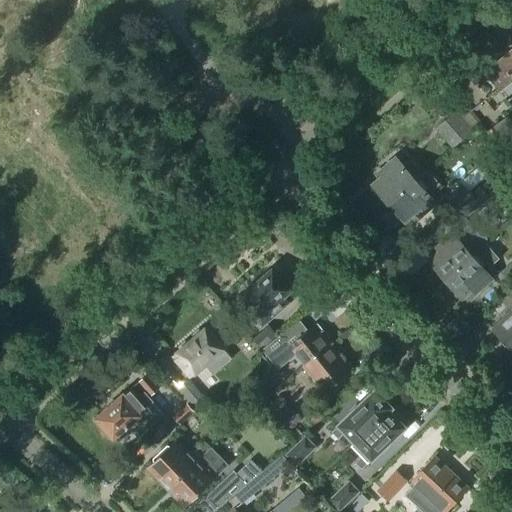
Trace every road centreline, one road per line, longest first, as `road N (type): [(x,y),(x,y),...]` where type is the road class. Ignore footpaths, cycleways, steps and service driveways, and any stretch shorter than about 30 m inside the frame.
road 1 (residential): [(4,406),(279,166)]
road 2 (residential): [(511,444),(431,364),(279,166)]
road 3 (residential): [(279,166),(471,0)]
road 4 (residential): [(110,511),(4,406)]
